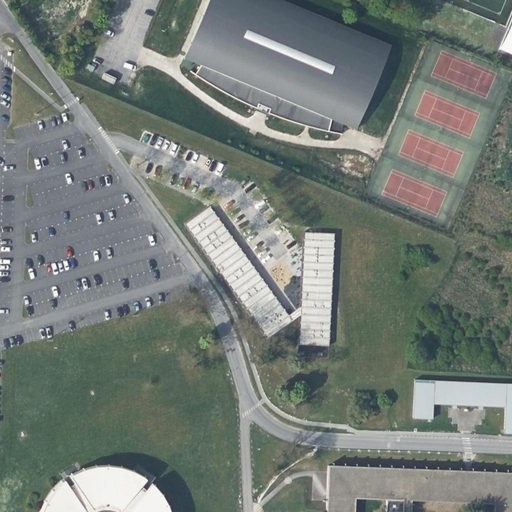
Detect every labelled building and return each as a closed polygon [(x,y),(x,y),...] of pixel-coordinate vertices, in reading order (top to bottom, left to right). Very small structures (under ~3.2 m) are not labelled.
[(16,0),(30,18),(55,0),(16,0)] [(340,131),(354,126),(390,45),(282,0),(205,0),(182,58),(197,79),(263,112),(309,127),(340,131)] [(511,18),(498,51),(511,57),(511,18)] [(288,315),(208,206),(184,223),(266,341),(300,315),(298,345),(330,347),(334,232),(304,232),(300,306),(288,315)] [(511,382),(414,378),(413,419),(433,419),(433,404),(446,404),(467,405),(505,407),(504,434),(511,433),(511,382)] [(169,511),(167,504),(163,497),(157,490),(151,481),(145,488),(140,484),(146,478),(133,470),(119,465),(107,464),(94,464),(82,467),(71,472),(68,475),(73,482),(68,485),(63,478),(57,483),(51,489),(45,498),(40,509),(39,511),(169,511)] [(328,465),(327,474),(325,511),(511,511),(511,471),(462,471),(328,465)]
